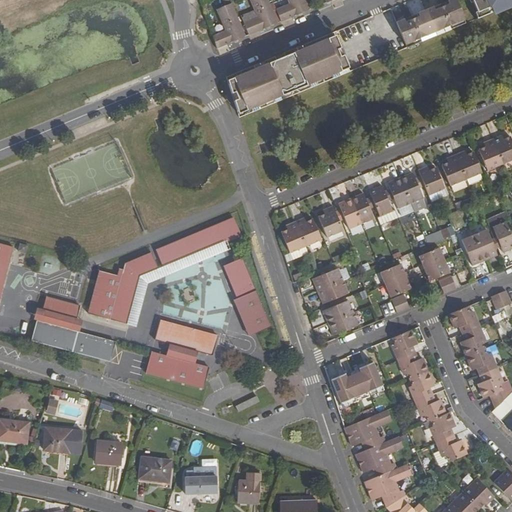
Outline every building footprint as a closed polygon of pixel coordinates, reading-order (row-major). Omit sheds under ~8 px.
[(257,18),(244,23),(249,35),(277,23),(267,0),(253,0),(260,16),(257,18)] [(253,0),(250,0),(257,18),(260,16),(253,0)] [(289,4),(276,10),(281,22),(309,10),(305,0),(291,0),(292,3),(289,4)] [(455,0),(449,0),(440,4),(451,29),(465,23),(455,0)] [(483,16),(511,3),(511,0),(472,0),(478,13),(482,12),(483,16)] [(225,31),(212,37),(217,49),(245,37),(231,4),(219,8),(228,30),(225,31)] [(440,4),(425,10),(436,36),(451,29),(440,4)] [(219,8),(216,10),(225,31),(228,30),(219,8)] [(425,10),(411,16),(421,42),(436,36),(425,10)] [(411,16),(396,22),(407,48),(421,42),(411,16)] [(335,35),(227,80),(239,118),(351,71),(335,35)] [(499,137),(493,139),(503,164),(511,160),(511,141),(510,136),(503,139),(501,140),(499,137)] [(485,147),(478,150),(487,171),(503,164),(493,139),(486,142),(488,146),(485,147)] [(462,152),(455,155),(466,180),(481,173),(473,152),(466,155),(463,156),(462,152)] [(450,186),(466,180),(455,155),(449,158),(450,161),(448,162),(441,165),(450,186)] [(425,168),(418,170),(428,195),(444,189),(435,167),(429,170),(426,171),(425,168)] [(412,173),(400,178),(410,203),(423,198),(412,173)] [(398,209),(410,203),(400,178),(387,183),(398,209)] [(380,216),(392,211),(382,186),(369,191),(380,216)] [(361,224),(373,219),(363,193),(350,199),(361,224)] [(350,199),(338,204),(349,229),(361,224),(350,199)] [(401,216),(413,210),(410,203),(398,209),(401,216)] [(327,237),(343,231),(332,206),(326,209),(327,213),(325,214),(318,217),(327,237)] [(505,222),(501,214),(489,219),(493,227),(505,222)] [(233,218),(157,250),(165,268),(222,244),(241,236),(233,218)] [(301,219),(295,222),(305,247),(321,240),(312,219),(306,222),(303,223),(301,219)] [(290,253),(305,247),(295,222),(288,225),(290,228),(287,230),(281,232),(289,253),(290,253)] [(511,238),(505,222),(493,227),(503,253),(511,248),(511,238)] [(447,228),(440,231),(443,239),(451,236),(447,228)] [(486,230),(474,235),(485,260),(497,255),(486,230)] [(440,231),(432,234),(436,242),(443,239),(440,231)] [(474,235),(462,240),(472,265),(485,260),(474,235)] [(226,252),(222,244),(165,268),(158,270),(140,278),(128,324),(136,326),(147,284),(226,252)] [(0,296),(12,249),(0,245),(0,296)] [(290,253),(293,259),(308,253),(305,247),(290,253)] [(439,248),(419,256),(424,269),(444,260),(439,248)] [(151,253),(127,263),(124,273),(117,272),(116,276),(98,271),(87,314),(109,319),(128,324),(140,278),(158,270),(151,253)] [(284,255),(286,262),(293,259),(290,253),(289,253),(284,255)] [(241,259),(224,266),(238,298),(254,291),(241,259)] [(444,260),(424,269),(429,281),(450,273),(444,260)] [(400,264),(380,273),(385,285),(405,277),(400,264)] [(337,269),(312,279),(317,292),(343,281),(337,269)] [(451,276),(445,279),(450,291),(456,289),(451,276)] [(405,277),(385,285),(391,298),(410,289),(405,277)] [(445,279),(438,281),(444,294),(450,291),(445,279)] [(343,281),(317,292),(322,304),(348,293),(343,281)] [(238,298),(235,301),(250,336),(270,327),(254,291),(238,298)] [(498,294),(504,307),(511,304),(505,291),(498,294)] [(491,297),(496,310),(504,307),(498,294),(491,297)] [(31,340),(103,360),(109,340),(78,332),(69,330),(72,317),(76,318),(79,305),(46,296),(42,309),(46,309),(42,322),(36,320),(31,340)] [(403,311),(409,308),(404,296),(398,298),(403,311)] [(398,298),(392,301),(397,313),(403,311),(398,298)] [(348,301),(322,311),(328,323),(353,313),(348,301)] [(464,325),(467,332),(480,327),(474,312),(471,313),(468,306),(449,314),(455,329),(460,327),(464,325)] [(42,309),(37,307),(34,320),(36,320),(42,322),(46,309),(42,309)] [(492,315),(495,322),(503,319),(500,312),(492,315)] [(353,313),(328,323),(333,336),(358,325),(353,313)] [(78,332),(81,319),(76,318),(72,317),(69,330),(78,332)] [(197,351),(212,355),(218,336),(160,320),(155,340),(170,344),(167,356),(152,352),(146,373),(203,389),(209,368),(194,363),(197,351)] [(486,342),(480,327),(467,332),(470,339),(466,341),(460,343),(466,357),(486,349),(483,343),(486,342)] [(392,345),(398,360),(412,355),(409,348),(413,347),(418,344),(412,330),(393,338),(395,344),(392,345)] [(482,368),(484,374),(497,368),(491,354),(489,355),(486,349),(466,357),(473,372),(478,370),(482,368)] [(414,361),(412,355),(398,360),(404,375),(407,374),(410,380),(429,372),(423,358),(418,360),(414,361)] [(360,372),(368,392),(382,386),(373,363),(364,367),(365,370),(360,372)] [(478,384),(484,398),(490,396),(495,408),(504,400),(500,392),(503,390),(501,384),(503,383),(497,368),(484,374),(487,380),(483,382),(478,384)] [(346,378),(355,398),(368,392),(360,372),(346,378)] [(409,387),(415,402),(428,396),(426,390),(429,388),(435,386),(429,372),(410,380),(412,386),(409,387)] [(331,381),(341,403),(355,398),(346,378),(342,380),(340,377),(331,381)] [(511,391),(511,389),(508,380),(503,383),(501,384),(503,390),(500,392),(504,400),(511,391)] [(491,412),(501,422),(511,411),(511,391),(504,400),(495,408),(491,412)] [(256,396),(235,406),(238,412),(259,402),(256,396)] [(431,403),(428,396),(415,402),(421,417),(424,416),(427,422),(430,421),(446,414),(440,400),(435,402),(431,403)] [(54,415),(58,400),(49,397),(45,413),(54,415)] [(114,404),(102,400),(100,407),(112,411),(114,404)] [(344,428),(352,446),(365,441),(368,449),(384,442),(382,437),(379,438),(377,436),(374,426),(380,424),(390,419),(386,410),(344,428)] [(429,428),(436,443),(449,437),(446,431),(450,429),(455,427),(450,413),(446,414),(430,421),(433,426),(429,428)] [(28,423),(0,419),(0,440),(26,443),(28,423)] [(71,430),(46,426),(43,448),(68,452),(71,430)] [(355,454),(363,473),(376,467),(379,475),(395,469),(393,463),(390,464),(389,462),(385,453),(391,450),(401,446),(398,437),(384,442),(368,449),(364,451),(355,454)] [(452,444),(449,437),(436,443),(442,459),(446,457),(448,463),(467,454),(461,440),(456,442),(452,444)] [(120,443),(98,441),(97,463),(119,465),(120,443)] [(172,461),(142,457),(139,479),(169,483),(172,461)] [(364,482),(372,500),(381,497),(385,495),(389,505),(404,496),(402,490),(399,492),(398,489),(394,480),(400,478),(410,473),(406,464),(395,469),(379,475),(375,477),(364,482)] [(203,468),(203,477),(217,477),(217,467),(203,468)] [(203,477),(203,468),(194,469),(194,471),(187,471),(187,477),(185,478),(186,494),(217,493),(217,477),(203,477)] [(494,483),(510,499),(511,497),(511,473),(508,469),(502,475),(494,483)] [(261,473),(248,472),(247,481),(239,481),(238,502),(259,504),(261,473)] [(466,473),(462,480),(469,484),(473,478),(466,473)] [(463,492),(479,509),(493,495),(477,478),(463,492)] [(449,506),(454,511),(475,511),(479,509),(463,492),(449,506)] [(389,505),(385,495),(381,497),(386,508),(389,505)] [(389,505),(395,511),(427,511),(419,504),(413,510),(407,504),(406,502),(408,499),(404,496),(389,505)] [(317,511),(317,501),(281,502),(280,511),(317,511)]
